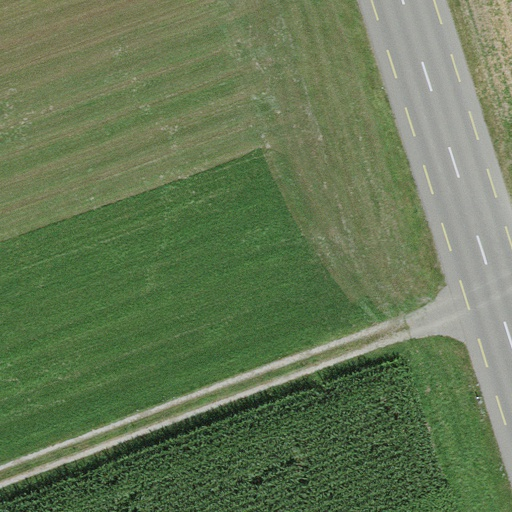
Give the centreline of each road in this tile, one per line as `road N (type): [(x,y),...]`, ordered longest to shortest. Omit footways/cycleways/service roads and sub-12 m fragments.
road 1 (track): [(0,491),(511,291)]
road 2 (primary): [(511,326),(408,0)]
